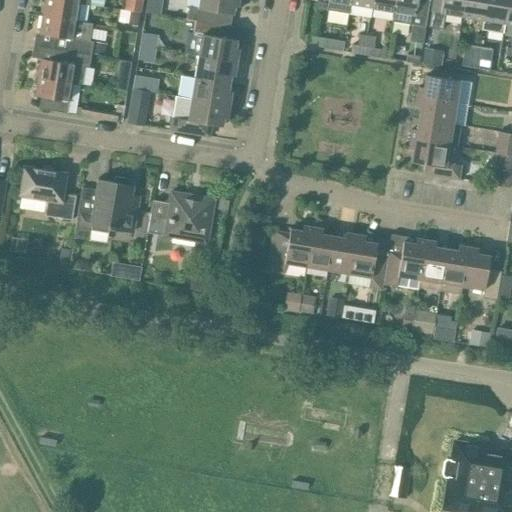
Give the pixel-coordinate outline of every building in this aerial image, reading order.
[(62,0),(45,0),(43,16),(77,21),(80,4),(80,3),(62,0)] [(141,0),(126,0),(125,10),(140,12),(141,0)] [(163,0),(147,0),(145,12),(161,15),(163,0)] [(238,6),(238,0),(199,0),(199,8),(189,6),(187,19),(195,21),(195,20),(209,23),(209,22),(211,10),(233,14),(234,6),(238,6)] [(351,4),(351,0),(317,0),(316,9),(349,14),(351,4)] [(395,0),(373,0),(372,8),(393,11),(395,0)] [(395,0),(393,11),(394,11),(393,22),(425,28),(430,0),(395,0)] [(432,11),(430,27),(443,29),(446,13),(462,16),(464,0),(432,0),(430,11),(432,11)] [(486,0),(464,0),(462,16),(484,20),(486,0)] [(508,0),(486,0),(484,20),(482,30),(504,34),(506,23),(505,23),(508,0)] [(140,13),(130,12),(128,24),(138,26),(140,13)] [(54,48),(91,54),(93,42),(74,39),(77,21),(43,16),(40,34),(50,35),(48,47),(54,48)] [(199,56),(237,62),(239,49),(235,48),(237,40),(214,36),(217,24),(209,22),(209,23),(195,20),(195,21),(193,33),(202,35),(199,56)] [(142,33),(140,46),(148,48),(156,50),(159,35),(142,33)] [(364,55),(366,47),(352,45),(350,53),(364,55)] [(148,48),(140,46),(138,60),(146,61),(148,48)] [(379,49),(366,47),(364,55),(378,57),(379,49)] [(89,68),(91,54),(54,48),(52,60),(42,59),(39,77),(73,83),(83,84),(86,67),(89,68)] [(421,56),(407,53),(405,62),(420,64),(421,56)] [(237,62),(199,56),(195,78),(229,83),(231,75),(234,76),(237,62)] [(476,68),(477,60),(463,57),(461,66),(476,68)] [(491,62),(477,60),(476,68),(489,70),(491,62)] [(133,90),(150,92),(152,78),(143,76),(135,75),(133,90)] [(419,86),(417,96),(455,102),(459,80),(426,75),(424,87),(419,86)] [(73,83),(39,77),(36,95),(46,97),(44,109),(68,113),(73,83)] [(195,78),(191,99),(229,105),(232,91),(228,91),(229,83),(195,78)] [(127,92),(129,81),(116,79),(115,90),(127,92)] [(150,92),(133,90),(131,103),(148,105),(150,92)] [(191,99),(176,96),(170,130),(206,136),(208,124),(222,126),(224,118),(227,119),(229,105),(191,99)] [(417,96),(415,106),(421,107),(419,118),(452,124),(460,126),(464,126),(466,114),(468,105),(455,102),(417,96)] [(412,129),(410,138),(448,145),(457,147),(460,126),(452,124),(419,118),(417,129),(412,129)] [(511,133),(511,134),(511,133),(498,131),(495,153),(497,153),(511,155),(511,133)] [(448,145),(410,138),(408,148),(414,149),(412,162),(425,164),(423,173),(460,180),(462,166),(445,163),(448,145)] [(511,174),(511,155),(497,153),(495,165),(499,165),(495,185),(510,187),(511,174)] [(75,228),(74,238),(89,240),(91,230),(92,225),(133,232),(138,207),(130,206),(133,186),(127,185),(131,165),(107,161),(103,181),(98,180),(96,190),(82,187),(75,228)] [(65,174),(25,167),(20,195),(47,200),(45,216),(72,220),(76,196),(62,194),(65,174)] [(214,199),(171,192),(169,203),(153,200),(147,233),(173,237),(172,242),(194,245),(195,241),(206,243),(214,199)] [(306,265),(313,227),(303,225),(302,231),(290,229),(288,242),(274,239),(270,268),(283,270),(285,262),(306,265)] [(313,227),(306,265),(328,269),(333,236),(322,234),(323,229),(313,227)] [(333,236),(328,269),(349,273),(355,235),(346,234),(345,238),(333,236)] [(366,237),(355,235),(349,273),(371,276),(369,287),(381,289),(382,284),(386,258),(375,256),(377,243),(365,241),(366,237)] [(419,278),(426,240),(416,238),(415,242),(403,240),(401,253),(388,251),(386,258),(382,284),(398,287),(399,275),(419,278)] [(419,278),(418,288),(440,291),(442,282),(441,282),(446,250),(435,248),(436,241),(426,240),(419,278)] [(446,250),(441,282),(442,282),(440,291),(461,295),(463,285),(462,285),(468,247),(459,245),(458,252),(446,250)] [(462,285),(463,285),(484,289),(482,297),(496,300),(501,271),(488,269),(490,256),(478,254),(479,248),(468,247),(462,285)] [(59,253),(57,266),(66,267),(68,254),(59,253)] [(125,274),(125,276),(141,278),(142,265),(115,262),(114,272),(125,274)] [(315,297),(301,295),(298,311),(313,313),(315,297)] [(328,316),(341,318),(344,301),(330,299),(329,307),(328,316)] [(343,310),(341,318),(352,320),(354,307),(343,306),(343,310)] [(414,311),(411,330),(412,331),(411,332),(433,335),(437,313),(415,309),(415,312),(414,311)] [(411,330),(414,311),(405,310),(402,329),(411,330)] [(433,337),(454,340),(456,324),(436,321),(433,337)] [(511,331),(498,329),(495,343),(511,345),(511,331)] [(491,334),(471,330),(469,344),(488,347),(491,334)] [(444,477),(448,478),(442,511),(509,511),(511,499),(511,459),(485,455),(487,447),(454,442),(451,459),(447,459),(444,461),(442,474),(444,477)] [(397,464),(391,494),(408,497),(414,467),(397,464)]
